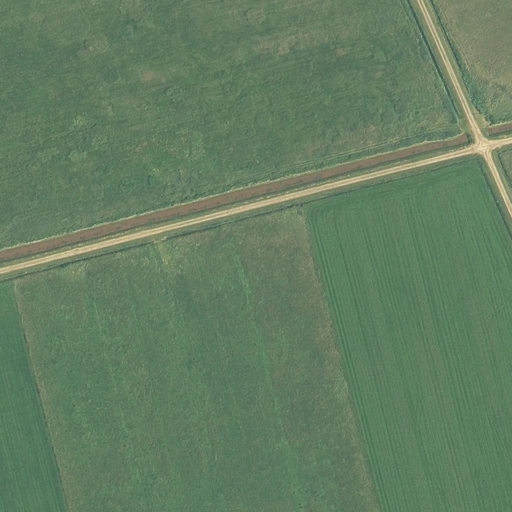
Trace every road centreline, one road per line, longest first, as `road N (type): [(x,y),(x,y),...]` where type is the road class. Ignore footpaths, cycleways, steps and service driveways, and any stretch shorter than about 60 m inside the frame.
road 1 (track): [(511,139),(0,271)]
road 2 (track): [(415,0),(511,220)]
